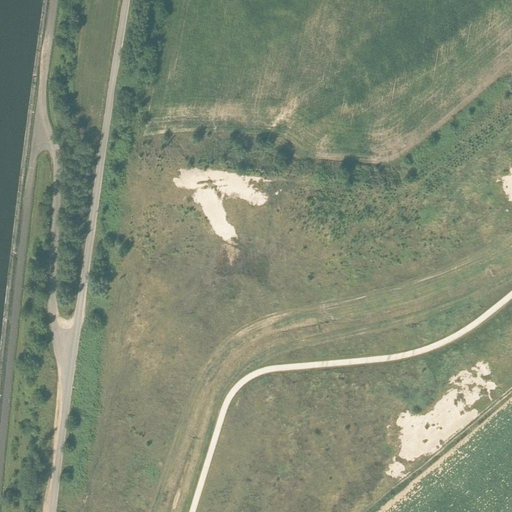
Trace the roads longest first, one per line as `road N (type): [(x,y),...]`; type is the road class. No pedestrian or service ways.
road 1 (unclassified): [(50,511),(125,0)]
road 2 (track): [(511,387),(361,511)]
